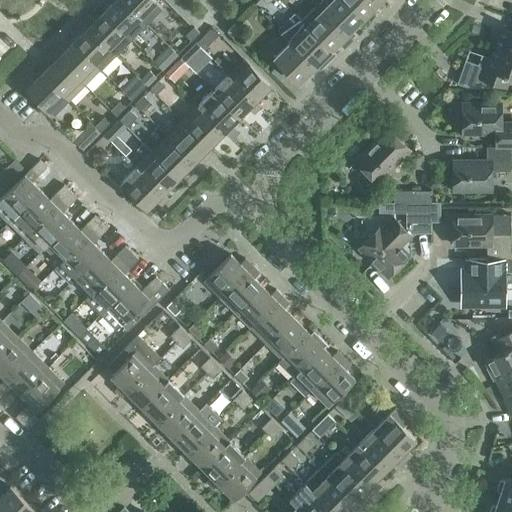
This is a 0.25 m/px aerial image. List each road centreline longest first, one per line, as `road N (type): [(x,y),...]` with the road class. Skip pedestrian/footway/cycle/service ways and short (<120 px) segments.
road 1 (residential): [(264,203),(219,201),(168,250),(59,141),(21,135),(0,114)]
road 2 (residential): [(430,511),(452,429),(364,329)]
road 3 (residential): [(264,203),(277,157),(365,70)]
road 4 (residential): [(364,329),(283,250),(264,203)]
